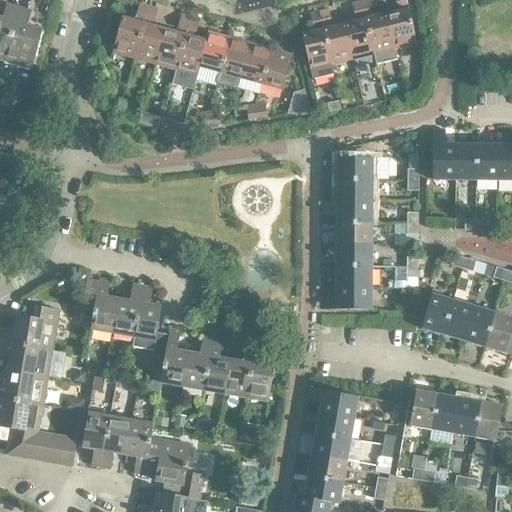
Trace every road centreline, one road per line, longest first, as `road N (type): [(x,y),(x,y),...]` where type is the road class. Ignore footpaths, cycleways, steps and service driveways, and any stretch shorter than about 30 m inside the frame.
road 1 (residential): [(47,265),(73,155),(63,64),(84,0)]
road 2 (residential): [(511,391),(310,354)]
road 3 (residential): [(182,331),(153,277),(47,265)]
